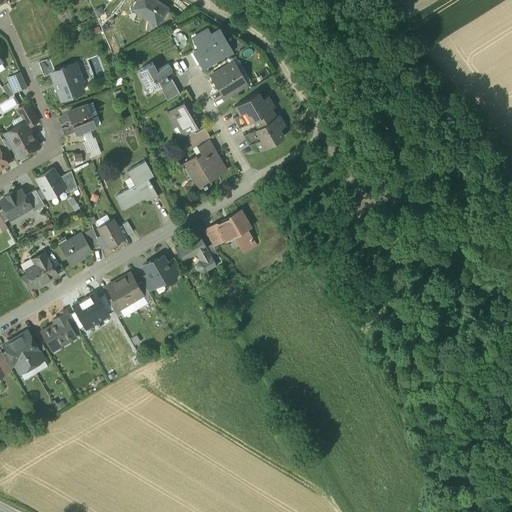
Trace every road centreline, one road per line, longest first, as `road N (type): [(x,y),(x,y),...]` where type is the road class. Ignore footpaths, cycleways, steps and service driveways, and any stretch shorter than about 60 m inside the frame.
road 1 (track): [(431,511),(426,469),(392,381),(250,178)]
road 2 (residential): [(252,176),(0,323)]
road 3 (track): [(393,0),(411,32),(488,115),(501,169),(497,185)]
road 4 (residential): [(0,18),(56,151),(0,182)]
road 5 (track): [(212,7),(267,42),(324,136)]
road 6 (track): [(370,195),(497,185)]
